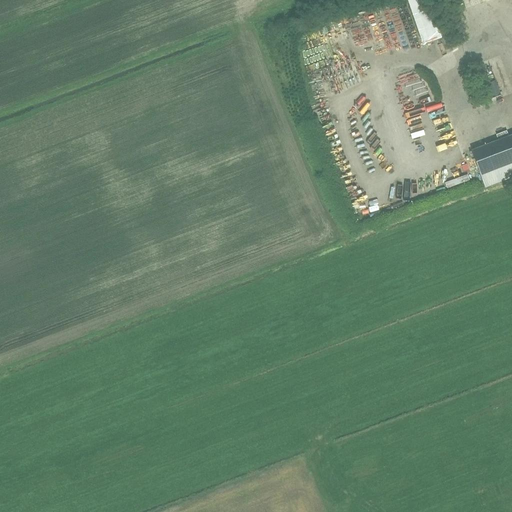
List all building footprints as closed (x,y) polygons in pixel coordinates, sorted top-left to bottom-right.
[(432,0),(412,0),(426,44),(445,39),(432,0)] [(395,10),(389,12),(392,23),(398,21),(395,10)] [(344,22),(340,24),(344,32),(349,29),(344,22)] [(331,37),(333,45),(343,42),(341,34),(331,37)] [(365,75),(379,72),(377,65),(364,67),(365,75)] [(493,98),(500,95),(495,81),(487,84),(493,98)] [(343,84),(318,93),(320,100),(345,90),(343,84)] [(511,176),(511,134),(508,136),(506,131),(496,135),(498,140),(471,151),(485,187),(511,176)]
